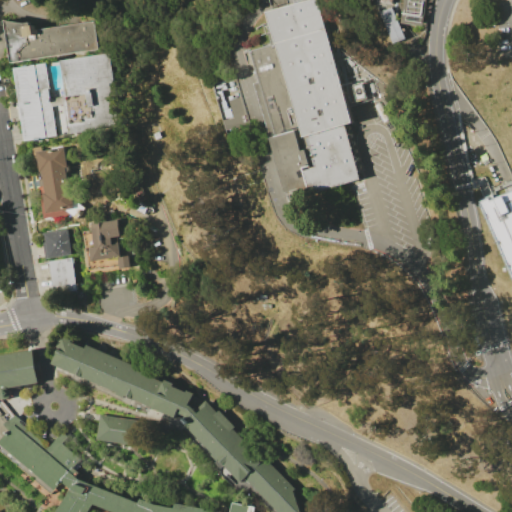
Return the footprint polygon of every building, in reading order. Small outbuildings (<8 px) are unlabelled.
[(265,12),(305,0),(315,0),(352,122),(344,125),(361,180),(285,202),(251,83),(256,82),(247,51),(274,43),(265,12)] [(427,0),(403,0),(400,24),(424,27),(427,0)] [(379,12),(392,7),(405,38),(393,44),(379,12)] [(98,49),(13,63),(6,21),(24,23),(30,22),(31,26),(35,25),(36,31),(94,21),(98,49)] [(15,69),(110,53),(122,125),(27,141),(15,69)] [(222,133),(246,129),(237,78),(213,83),(222,133)] [(376,79),(374,83),(377,94),(384,92),(384,90),(386,87),(376,79)] [(352,86),(356,101),(366,98),(362,83),(352,86)] [(35,152),(65,147),(69,168),(76,213),(46,217),(35,152)] [(511,193),(487,205),(511,261),(511,193)] [(111,267),(90,270),(84,232),(93,231),(92,224),(119,220),(121,236),(112,237),(113,243),(120,242),(122,256),(130,255),(132,267),(120,269),(120,265),(111,267)] [(68,229),(72,255),(47,260),(43,233),(68,229)] [(72,258),(76,284),(54,288),(50,261),(72,258)] [(279,511),(246,478),(242,482),(185,422),(190,417),(185,412),(184,416),(182,415),(180,420),(54,363),(60,349),(58,348),(64,336),(74,340),(72,343),(86,349),(88,345),(145,371),(143,375),(164,384),(165,381),(175,385),(173,388),(186,394),(187,392),(193,395),(190,403),(194,406),(197,410),(206,402),(216,412),(219,409),(236,426),(233,429),(246,443),(244,446),(260,463),(266,458),(296,489),(293,491),(302,511),(279,511)] [(0,355),(33,349),(40,383),(0,388),(0,355)] [(70,472),(79,480),(139,503),(141,499),(155,504),(175,508),(176,504),(222,511),(221,511),(229,511),(232,500),(256,505),(254,511),(116,511),(94,503),(88,511),(55,511),(70,489),(62,482),(56,489),(0,442),(10,430),(4,426),(15,413),(52,443),(62,431),(69,437),(63,444),(81,459),(70,472)] [(97,440),(101,414),(145,420),(141,446),(97,440)]
